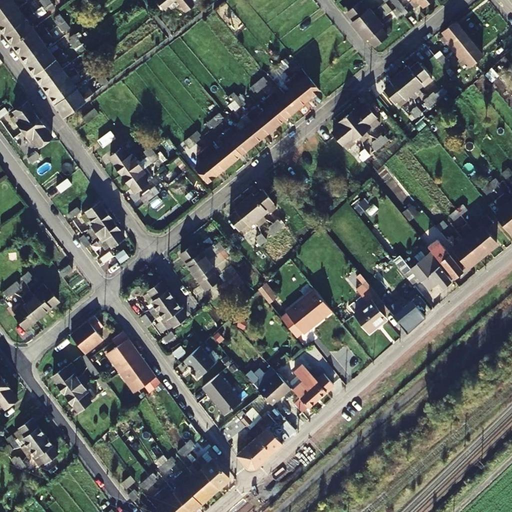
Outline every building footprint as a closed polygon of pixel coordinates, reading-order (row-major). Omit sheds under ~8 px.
[(23,0),(10,0),(0,7),(0,23),(20,9),(17,5),(23,0)] [(52,0),(45,6),(49,11),(51,9),(54,12),(58,8),(52,0)] [(163,9),(174,0),(177,0),(186,11),(200,0),(156,0),(157,0),(163,9)] [(365,21),(373,15),(369,11),(372,8),(365,0),(360,4),(359,4),(348,13),(355,22),(362,17),(365,21)] [(413,0),(410,3),(416,9),(421,4),(423,7),(432,0),(413,0)] [(406,14),(396,2),(392,5),(395,9),(397,11),(401,17),(406,14)] [(0,23),(0,26),(5,34),(36,12),(33,8),(23,14),(20,9),(0,23)] [(385,18),(380,11),(374,15),(373,15),(365,21),(362,17),(355,22),(352,24),(366,41),(368,39),(375,34),(371,29),(379,22),(381,21),(385,18)] [(397,11),(392,15),(397,21),(401,17),(397,11)] [(40,18),(36,12),(5,34),(13,44),(34,29),(31,25),(40,18)] [(67,21),(62,14),(58,18),(60,20),(57,22),(60,26),(67,21)] [(67,21),(60,26),(64,32),(66,30),(68,32),(73,28),(67,21)] [(386,24),(382,27),(379,22),(371,29),(375,34),(368,39),(374,46),(386,37),(386,36),(392,32),(386,24)] [(469,39),(456,23),(443,34),(445,36),(440,40),(445,46),(448,44),(454,51),(469,39)] [(13,44),(20,55),(51,33),(47,28),(38,35),(34,29),(13,44)] [(55,38),(51,33),(20,55),(28,65),(49,50),(45,45),(55,38)] [(82,41),(77,35),(72,38),(74,40),(71,42),(75,47),(82,41)] [(469,39),(454,51),(461,59),(458,61),(463,68),(468,64),(470,66),(482,55),(469,39)] [(426,44),(434,55),(440,63),(445,59),(439,51),(431,40),(426,44)] [(82,41),(75,47),(79,52),(81,50),(83,53),(88,49),(82,41)] [(28,65),(35,75),(66,54),(62,49),(53,55),(49,50),(28,65)] [(69,58),(66,54),(35,75),(42,85),(63,70),(60,66),(69,58)] [(89,67),(96,61),(91,54),(87,58),(88,60),(86,62),(89,67)] [(445,59),(440,63),(445,69),(450,65),(445,59)] [(97,72),(102,69),(96,61),(89,67),(93,72),(95,70),(97,72)] [(285,67),(287,65),(284,61),(277,66),(283,73),(287,69),(285,67)] [(415,77),(410,81),(416,88),(421,85),(423,88),(432,81),(427,75),(427,74),(418,63),(410,70),(415,77)] [(276,74),(278,77),(283,73),(277,66),(270,72),(274,76),(276,74)] [(42,85),(50,95),(80,73),(76,68),(67,75),(63,70),(42,85)] [(421,94),(416,88),(410,81),(415,77),(410,70),(408,68),(391,81),(393,83),(399,90),(404,86),(410,94),(411,95),(414,99),(421,94)] [(50,95),(57,105),(78,91),(74,86),(84,78),(80,73),(50,95)] [(102,80),(99,82),(102,86),(109,80),(104,74),(100,77),(102,80)] [(296,86),(308,100),(319,91),(313,83),(308,77),(300,83),(295,76),(289,81),(295,87),(296,86)] [(263,85),(265,83),(262,79),(256,84),(261,91),(265,87),(263,85)] [(285,95),(297,109),(308,100),(296,86),(295,87),(289,81),(284,85),(289,92),(285,95)] [(407,101),(404,98),(410,94),(404,86),(399,90),(393,83),(385,90),(399,107),(407,101)] [(254,92),(256,95),(261,91),(256,84),(248,90),(252,94),(254,92)] [(82,97),(78,91),(57,105),(65,116),(95,94),(92,89),(82,97)] [(275,105),(286,118),(297,109),(285,95),(283,97),(278,101),(273,94),(267,98),(273,106),(275,105)] [(428,110),(441,99),(439,96),(432,101),(429,98),(424,102),(425,104),(424,105),(428,110)] [(241,103),(243,102),(239,97),(233,102),(238,109),(243,106),(241,103)] [(263,113),(274,128),(286,118),(275,105),(273,106),(267,98),(262,103),(268,110),(263,113)] [(233,113),(238,109),(233,102),(226,108),(230,112),(231,111),(233,113)] [(32,111),(26,103),(14,112),(16,114),(10,118),(15,125),(17,123),(23,132),(39,120),(32,111)] [(358,123),(364,131),(368,127),(370,130),(379,123),(365,106),(357,113),(362,120),(358,123)] [(0,117),(8,111),(5,107),(0,110),(0,117)] [(420,111),(417,108),(412,112),(414,114),(412,115),(413,117),(420,111)] [(357,113),(355,111),(339,124),(341,126),(346,133),(351,129),(357,137),(358,138),(361,143),(369,136),(366,133),(364,131),(358,123),(362,120),(357,113)] [(420,111),(413,117),(416,120),(423,114),(420,111)] [(252,122),(264,136),(274,128),(263,113),(262,115),(256,119),(250,112),(244,117),(250,124),(252,122)] [(210,121),(215,127),(220,124),(218,121),(221,119),(217,115),(210,121)] [(241,132),(252,146),(264,136),(252,122),(250,124),(244,117),(239,121),(245,128),(241,132)] [(39,120),(23,132),(29,140),(27,141),(32,148),(38,144),(40,146),(51,137),(45,129),(39,120)] [(210,121),(203,126),(207,130),(209,129),(210,131),(215,127),(210,121)] [(355,143),(353,141),(357,137),(351,129),(346,133),(341,126),(333,133),(342,145),(343,144),(347,149),(355,143)] [(227,142),(229,140),(238,151),(241,155),(252,146),(241,132),(239,133),(234,137),(228,130),(222,135),(227,142)] [(115,133),(101,141),(105,148),(119,140),(115,133)] [(195,133),(188,138),(189,139),(194,145),(198,141),(196,139),(198,137),(195,133)] [(231,163),(241,155),(238,151),(229,140),(227,142),(222,135),(216,139),(222,147),(219,149),(231,163)] [(383,139),(381,137),(376,141),(379,145),(386,139),(384,137),(383,139)] [(189,139),(188,138),(181,144),(185,148),(186,147),(188,149),(194,145),(189,139)] [(379,145),(381,147),(388,142),(386,139),(379,145)] [(376,152),(381,147),(379,145),(376,141),(372,144),(373,146),(372,147),(376,152)] [(146,158),(153,152),(148,145),(143,149),(144,151),(142,152),(146,158)] [(124,151),(123,150),(111,158),(123,175),(138,164),(132,155),(134,154),(129,147),(124,151)] [(207,158),(219,173),(231,163),(219,149),(217,151),(211,155),(205,148),(200,153),(205,159),(207,158)] [(368,154),(365,150),(360,154),(361,156),(359,158),(361,160),(368,154)] [(32,163),(42,157),(38,152),(29,159),(32,163)] [(152,161),(153,163),(159,159),(153,152),(146,158),(150,162),(152,161)] [(196,167),(208,182),(219,173),(207,158),(205,159),(200,153),(194,157),(200,164),(196,167)] [(368,154),(361,160),(363,162),(370,156),(368,154)] [(146,170),(144,172),(138,164),(123,175),(135,192),(148,183),(146,181),(151,177),(146,170)] [(506,180),(511,175),(511,173),(509,170),(502,175),(506,180)] [(69,178),(58,186),(62,192),(73,184),(69,178)] [(493,190),(500,185),(495,180),(489,185),(493,190)] [(482,191),(487,196),(493,190),(489,185),(482,191)] [(144,204),(155,196),(151,190),(140,199),(144,204)] [(271,203),(272,202),(262,191),(254,197),(260,204),(255,208),(262,216),(266,212),(267,214),(275,207),(271,203)] [(254,197),(252,194),(236,208),(238,211),(243,217),(248,214),(255,221),(256,223),(259,226),(266,220),(263,216),(262,216),(255,208),(260,204),(254,197)] [(500,198),(511,213),(511,202),(511,203),(505,194),(500,198)] [(495,203),(501,211),(496,215),(511,233),(511,232),(511,213),(500,198),(495,203)] [(363,201),(354,206),(359,214),(368,209),(363,201)] [(85,214),(80,219),(86,226),(89,224),(92,228),(99,223),(96,220),(105,213),(99,204),(86,213),(85,214)] [(461,216),(467,211),(463,206),(457,211),(461,216)] [(411,207),(403,213),(409,220),(417,213),(411,207)] [(70,220),(79,213),(76,209),(67,215),(70,220)] [(251,227),(249,225),(255,221),(248,214),(243,217),(238,211),(229,218),(239,230),(240,229),(243,234),(251,227)] [(450,217),(454,222),(461,216),(457,211),(450,217)] [(99,223),(92,228),(92,229),(86,234),(92,241),(97,238),(98,237),(105,231),(108,236),(117,230),(105,213),(96,220),(99,223)] [(474,233),(489,251),(497,245),(488,234),(496,228),(486,217),(477,225),(480,228),(474,233)] [(281,221),(279,222),(278,221),(273,225),(277,230),(283,224),(281,221)] [(436,227),(440,233),(447,227),(443,222),(436,227)] [(272,236),(285,225),(283,224),(277,230),(273,225),(268,229),(269,230),(268,232),(272,236)] [(462,228),(469,237),(464,240),(479,259),(489,251),(474,233),(467,224),(462,228)] [(436,239),(441,235),(434,227),(429,231),(436,239)] [(105,231),(98,237),(102,241),(99,244),(104,251),(110,247),(111,247),(123,238),(117,230),(108,236),(105,231)] [(84,247),(89,243),(82,234),(78,238),(84,247)] [(256,241),(258,245),(265,239),(261,234),(257,237),(257,238),(258,238),(257,239),(257,240),(256,241)] [(458,245),(451,237),(447,241),(455,251),(468,266),(469,267),(479,259),(464,240),(458,245)] [(436,258),(440,264),(441,263),(454,279),(463,272),(462,271),(468,266),(455,251),(449,256),(438,241),(428,249),(432,253),(436,258)] [(217,256),(225,251),(219,243),(214,247),(216,250),(214,251),(217,256)] [(203,253),(205,252),(200,245),(195,248),(194,246),(181,255),(194,273),(209,262),(203,253)] [(225,262),(230,258),(225,251),(217,256),(221,261),(223,260),(225,262)] [(104,264),(113,257),(109,252),(100,259),(104,264)] [(443,289),(451,282),(439,268),(442,266),(440,264),(436,258),(432,253),(423,261),(418,264),(416,266),(411,270),(416,276),(418,278),(427,289),(429,291),(438,283),(443,289)] [(216,268),(214,270),(209,262),(194,273),(206,290),(218,281),(216,278),(221,274),(216,268)] [(32,274),(29,271),(16,281),(20,286),(22,285),(24,287),(27,285),(23,280),(32,274)] [(23,280),(27,285),(33,279),(32,277),(33,276),(32,274),(23,280)] [(237,274),(216,288),(222,297),(243,283),(237,274)] [(152,302),(156,307),(163,303),(159,297),(167,291),(161,282),(148,291),(149,292),(143,297),(149,304),(152,302)] [(269,303),(278,296),(267,282),(258,289),(269,303)] [(385,318),(381,314),(388,309),(366,282),(356,291),(367,305),(355,315),(369,332),(385,318)] [(43,301),(49,310),(59,302),(44,285),(36,291),(39,295),(35,298),(39,304),(43,301)] [(132,299),(141,292),(137,286),(128,294),(132,299)] [(287,312),(303,333),(332,311),(315,290),(287,312)] [(29,313),(35,321),(49,310),(43,301),(39,304),(35,298),(30,291),(23,297),(27,303),(32,310),(29,313)] [(159,297),(163,303),(156,307),(155,308),(149,312),(154,319),(161,314),(168,309),(171,314),(180,308),(168,292),(167,291),(159,297)] [(407,294),(388,309),(408,333),(432,312),(419,297),(415,299),(413,296),(410,298),(407,294)] [(16,316),(26,328),(35,321),(29,313),(32,310),(27,303),(24,306),(21,303),(13,309),(17,315),(16,316)] [(168,309),(161,314),(164,319),(161,321),(168,330),(186,316),(180,308),(171,314),(168,309)] [(139,318),(145,327),(150,323),(144,315),(139,318)] [(103,328),(95,318),(89,323),(96,333),(103,328)] [(96,333),(89,323),(71,336),(84,354),(102,341),(96,333)] [(165,343),(175,336),(171,331),(161,338),(165,343)] [(121,374),(142,359),(123,333),(112,341),(113,343),(117,347),(106,355),(121,374)] [(214,362),(199,346),(183,361),(188,367),(189,366),(193,369),(190,372),(196,379),(214,362)] [(92,365),(85,356),(81,359),(88,368),(92,365)] [(156,377),(142,359),(121,374),(135,393),(144,386),(156,377)] [(302,364),(290,374),(284,379),(292,388),(296,393),(309,408),(333,386),(324,375),(325,374),(316,362),(307,370),(302,364)] [(66,368),(53,377),(60,386),(67,380),(71,384),(78,378),(75,374),(78,372),(72,364),(67,369),(66,368)] [(92,365),(88,368),(94,376),(98,373),(92,365)] [(255,383),(273,404),(292,388),(284,379),(279,373),(274,366),(255,383)] [(279,373),(284,379),(290,374),(285,368),(279,373)] [(243,400),(220,372),(202,387),(217,405),(219,404),(220,406),(220,409),(224,413),(226,413),(243,400)] [(4,396),(12,391),(0,374),(0,391),(4,396)] [(67,380),(60,386),(73,403),(81,397),(77,392),(84,386),(85,385),(91,381),(85,374),(79,378),(78,378),(71,384),(67,380)] [(97,380),(104,389),(108,386),(101,376),(97,380)] [(161,384),(156,377),(144,386),(150,394),(155,389),(157,388),(161,384)] [(91,389),(88,391),(84,386),(77,392),(81,397),(73,403),(79,411),(91,401),(97,396),(91,389)] [(0,411),(17,399),(12,391),(4,396),(0,391),(0,411)] [(294,404),(302,413),(309,408),(296,393),(288,400),(293,406),(294,404)] [(245,416),(240,411),(235,416),(228,422),(217,430),(218,430),(225,440),(244,425),(245,427),(251,422),(247,417),(245,416)] [(32,434),(40,428),(33,418),(21,428),(16,433),(22,441),(24,439),(27,444),(35,437),(32,434)] [(289,437),(296,431),(286,420),(273,432),(261,419),(249,430),(256,437),(257,436),(272,453),(289,437)] [(21,448),(27,456),(32,451),(33,451),(41,445),(44,450),(52,444),(40,428),(32,434),(35,437),(27,444),(21,448)] [(255,468),(272,453),(257,436),(256,437),(236,455),(248,468),(255,468)] [(191,445),(192,444),(189,440),(184,444),(184,445),(184,449),(187,452),(193,448),(191,445)] [(41,466),(58,453),(52,444),(44,450),(41,445),(33,451),(36,456),(35,457),(41,466)] [(7,445),(2,449),(4,451),(7,449),(10,454),(14,451),(11,446),(9,447),(7,445)] [(182,454),(183,456),(184,455),(179,448),(176,451),(180,456),(182,454)] [(194,460),(219,488),(229,479),(206,452),(200,458),(199,456),(194,460)] [(171,463),(174,461),(170,456),(161,465),(166,471),(174,465),(171,463)] [(19,465),(23,462),(19,457),(17,459),(16,458),(12,461),(22,475),(25,473),(19,465)] [(192,477),(209,496),(219,488),(194,460),(190,464),(197,473),(192,477)] [(141,482),(146,489),(155,481),(154,479),(155,477),(152,473),(141,482)] [(176,477),(200,504),(209,496),(192,477),(187,481),(180,473),(176,477)] [(174,493),(190,511),(191,511),(200,504),(176,477),(171,481),(178,489),(174,493)] [(136,494),(138,493),(134,488),(127,495),(133,501),(138,497),(136,494)] [(157,493),(174,511),(190,511),(174,493),(169,497),(162,489),(157,493)] [(155,509),(157,511),(174,511),(157,493),(153,497),(160,505),(155,509)]
